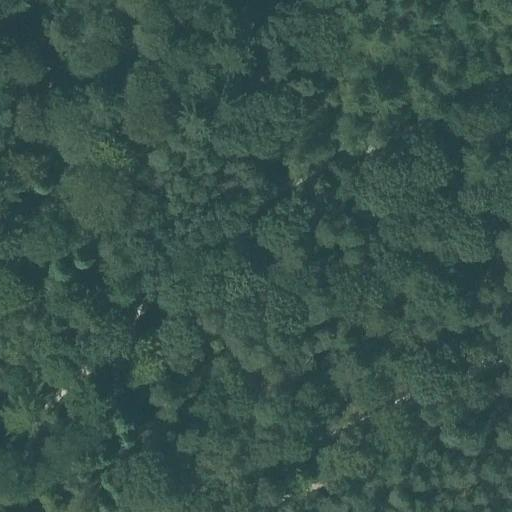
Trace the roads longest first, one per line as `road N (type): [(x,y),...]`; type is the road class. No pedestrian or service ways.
road 1 (track): [(174,511),(511,356)]
road 2 (track): [(511,390),(252,511)]
